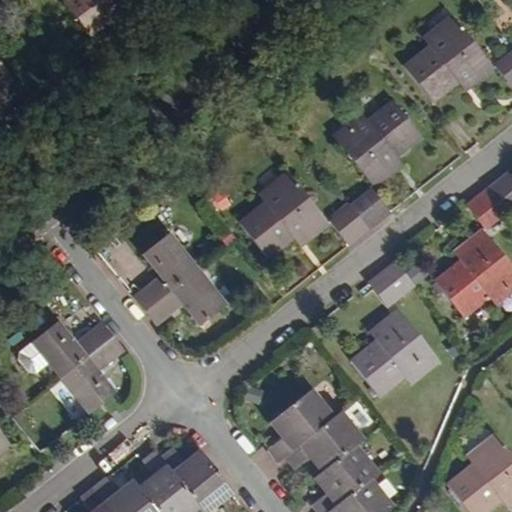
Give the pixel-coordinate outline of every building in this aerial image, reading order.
[(138,0),(67,0),(60,6),(84,41),(138,0)] [(426,28),(431,37),(461,13),(455,6),(426,28)] [(435,92),(459,74),(487,46),(461,13),(431,37),(407,57),(435,92)] [(511,43),(494,56),(511,80),(511,43)] [(466,80),(494,56),(487,46),(459,74),(466,80)] [(367,168),(397,145),(420,125),(396,93),(370,112),(368,109),(341,134),(367,168)] [(341,134),(368,109),(362,102),(334,125),(341,134)] [(367,168),(373,176),(400,155),(397,145),(367,168)] [(259,182),(265,190),(295,168),(288,160),(259,182)] [(511,162),(489,179),(508,204),(511,201),(511,162)] [(267,246),(292,228),(322,203),(295,168),(265,190),(240,213),(267,246)] [(489,179),(464,198),(484,224),(508,204),(489,179)] [(371,187),(352,201),(370,226),(389,212),(371,187)] [(322,203),(292,228),(300,235),(329,212),(322,203)] [(350,203),(330,218),(349,243),(368,228),(350,203)] [(489,230),(484,224),(456,245),(459,254),(463,257),(468,252),(466,245),(489,230)] [(159,262),(134,285),(144,298),(197,258),(172,225),(147,244),(159,262)] [(463,257),(459,254),(436,271),(462,306),(486,287),(489,290),(511,270),(511,258),(489,230),(466,245),(468,252),(463,257)] [(197,258),(144,298),(156,313),(183,295),(196,313),(224,294),(197,258)] [(395,261),(368,283),(389,309),(415,287),(395,261)] [(511,270),(489,290),(493,296),(511,281),(511,270)] [(369,333),(376,341),(380,346),(387,340),(384,336),(406,319),(398,309),(369,333)] [(112,327),(100,311),(71,334),(57,315),(31,334),(58,368),(112,327)] [(380,346),(376,341),(351,362),(379,395),(403,376),(411,386),(441,361),(406,319),(384,336),(387,340),(380,346)] [(112,327),(58,368),(86,404),(110,384),(94,363),(120,338),(112,327)] [(270,443),(277,454),(285,448),(293,441),(333,411),(312,385),(279,409),(289,426),(282,431),(270,443)] [(310,450),(321,466),(322,465),(356,439),(363,433),(340,405),(333,411),(293,441),(302,456),(310,450)] [(272,415),(282,431),(289,426),(279,409),(272,415)] [(468,451),(472,458),(502,434),(498,429),(468,451)] [(473,511),(481,511),(502,495),(499,490),(509,487),(511,490),(511,488),(511,446),(502,434),(472,458),(474,460),(449,479),(473,511)] [(312,499),(320,510),(369,473),(378,467),(356,439),(322,465),(334,482),(327,488),(312,499)] [(147,462),(161,449),(154,440),(141,453),(147,462)] [(293,441),(285,448),(294,462),(302,456),(293,441)] [(204,507),(230,483),(200,442),(182,455),(172,444),(162,450),(198,498),(204,507)] [(267,446),(252,453),(265,479),(280,472),(267,446)] [(162,511),(179,511),(198,498),(162,450),(161,449),(147,462),(152,471),(157,482),(146,490),(162,511)] [(321,466),(315,470),(327,488),(334,482),(322,465),(321,466)] [(92,480),(116,511),(162,511),(146,490),(138,480),(133,473),(115,485),(106,468),(92,480)] [(138,480),(146,490),(157,482),(152,471),(138,480)] [(320,510),(317,511),(378,511),(392,501),(369,473),(320,510)] [(116,511),(92,480),(80,490),(92,504),(97,511),(116,511)] [(507,502),(511,497),(511,488),(511,490),(509,487),(499,490),(502,495),(507,502)]
